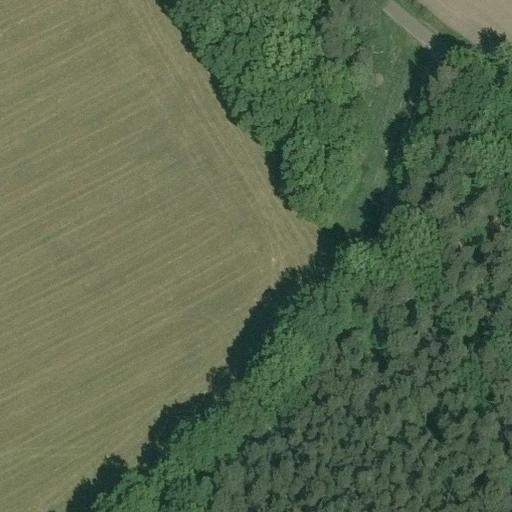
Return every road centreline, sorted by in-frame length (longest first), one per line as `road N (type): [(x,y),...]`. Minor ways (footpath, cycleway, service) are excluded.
road 1 (track): [(176,511),(303,384),(351,319),(375,270),(425,90),(446,53)]
road 2 (track): [(411,26),(369,182),(336,263)]
road 3 (unclassified): [(511,98),(381,0)]
